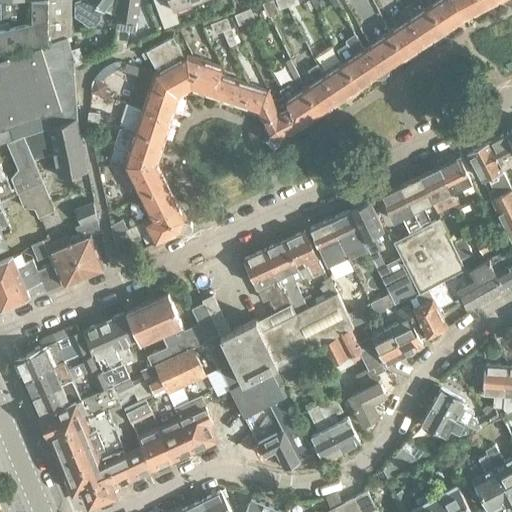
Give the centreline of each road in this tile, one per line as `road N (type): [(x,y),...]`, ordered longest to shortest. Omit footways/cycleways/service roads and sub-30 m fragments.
road 1 (residential): [(511,96),(0,339)]
road 2 (residential): [(511,299),(428,366),(397,425),(366,460),(324,479),(281,482),(212,469),(111,511)]
